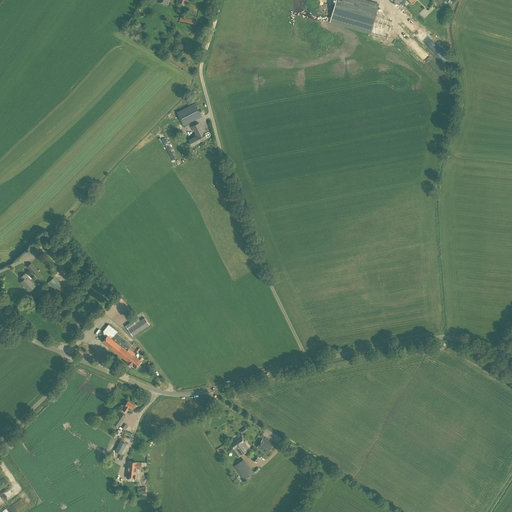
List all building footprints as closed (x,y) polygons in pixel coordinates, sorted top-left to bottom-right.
[(370,34),(374,22),(379,4),(365,0),(342,0),(341,0),(336,0),(330,22),(370,34)] [(426,9),(421,14),(425,18),(430,13),(426,9)] [(195,26),(197,20),(180,16),(179,22),(195,26)] [(183,127),(200,117),(192,104),(175,114),(183,127)] [(200,141),(207,137),(204,132),(199,123),(192,127),(194,131),(195,131),(195,132),(196,132),(197,133),(193,135),(194,137),(189,140),(192,145),(200,141)] [(34,275),(39,271),(31,263),(27,267),(34,275)] [(27,273),(26,274),(25,274),(21,277),(23,280),(21,282),(23,285),(24,284),(29,291),(35,286),(29,279),(30,279),(31,278),(27,273)] [(54,277),(49,282),(54,287),(59,281),(54,277)] [(128,329),(130,332),(146,321),(144,318),(135,324),(133,321),(126,326),(128,329)] [(146,321),(130,332),(133,336),(149,325),(146,321)] [(115,351),(125,339),(117,333),(118,331),(109,324),(103,331),(104,335),(106,337),(103,341),(115,351)] [(128,361),(135,353),(129,348),(132,344),(125,339),(115,351),(128,361)] [(128,361),(127,363),(131,365),(131,364),(136,368),(136,367),(138,369),(141,366),(139,364),(141,361),(143,359),(140,356),(138,358),(134,355),(135,353),(128,361)] [(124,406),(125,406),(122,410),(127,413),(129,409),(131,411),(135,405),(128,400),(124,406)] [(118,427),(126,415),(121,411),(113,423),(118,427)] [(231,445),(233,448),(231,449),(233,451),(238,457),(249,449),(245,442),(246,442),(242,437),(231,445)] [(267,453),(272,446),(262,439),(257,447),(267,453)] [(121,454),(127,444),(120,441),(115,451),(121,454)] [(244,478),(254,471),(245,457),(235,464),(244,478)] [(141,467),(141,462),(137,462),(128,461),(128,465),(126,478),(136,479),(137,467),(138,467),(141,467)] [(0,511),(10,511),(25,504),(22,499),(0,511)]
